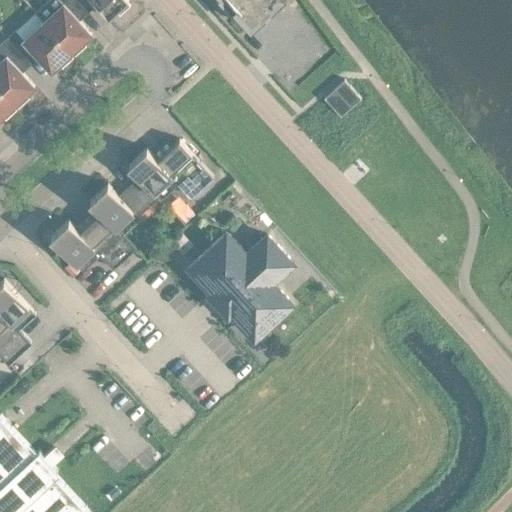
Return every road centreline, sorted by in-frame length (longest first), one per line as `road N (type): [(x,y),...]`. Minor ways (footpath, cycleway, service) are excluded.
road 1 (residential): [(511,381),(166,0)]
road 2 (residential): [(3,228),(147,96),(152,79),(140,63),(121,66),(0,176)]
road 3 (residential): [(184,429),(3,228)]
